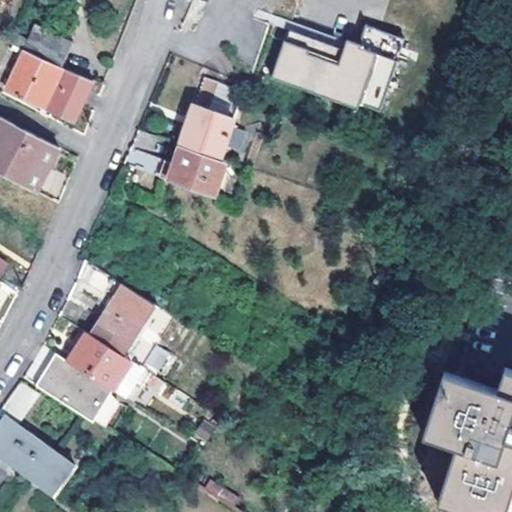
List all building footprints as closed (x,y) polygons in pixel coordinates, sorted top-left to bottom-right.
[(27,48),(64,65),(75,42),(38,24),(27,48)] [(299,24),(295,36),(363,58),(367,45),(299,24)] [(295,36),(280,84),(366,111),(368,106),(389,113),(412,41),(372,29),(367,45),(363,58),(295,36)] [(56,97),(51,108),(74,119),(93,78),(64,65),(27,48),(8,88),(45,105),(50,95),(56,97)] [(234,118),(234,117),(195,104),(181,143),(221,157),(234,118)] [(0,116),(0,171),(26,185),(48,141),(0,116)] [(170,177),(215,194),(227,159),(221,157),(181,143),(175,162),(167,159),(162,174),(170,177)] [(91,332),(123,353),(157,303),(123,282),(91,332)] [(68,360),(109,385),(113,388),(131,359),(123,353),(91,332),(88,330),(68,360)] [(155,344),(142,363),(161,376),(174,356),(155,344)] [(43,384),(91,414),(109,385),(68,360),(59,354),(40,383),(43,384)] [(132,362),(116,393),(132,401),(149,370),(132,362)] [(511,367),(506,366),(499,387),(445,371),(425,433),(459,444),(440,500),(475,511),(505,511),(511,492),(511,367)] [(74,466),(16,423),(43,384),(40,383),(26,374),(0,411),(0,452),(56,492),(74,466)] [(113,388),(109,385),(91,414),(97,417),(114,388),(113,388)] [(161,403),(184,409),(188,393),(165,387),(161,403)] [(202,419),(193,435),(206,442),(215,426),(202,419)]
